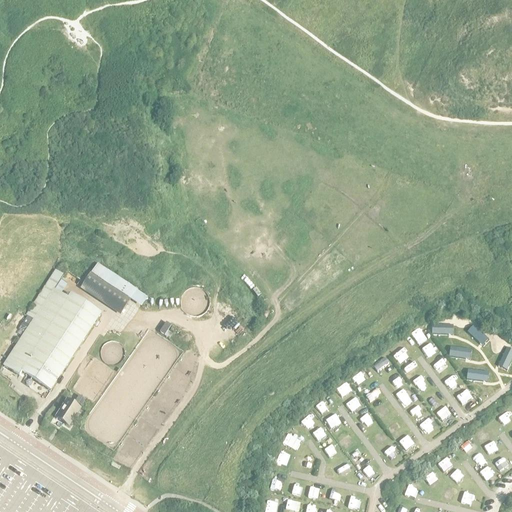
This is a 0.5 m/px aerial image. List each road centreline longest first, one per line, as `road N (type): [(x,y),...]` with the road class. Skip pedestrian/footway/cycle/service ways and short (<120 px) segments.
road 1 (unknown): [(251,0),(437,125),(511,129)]
road 2 (residential): [(119,511),(0,432)]
